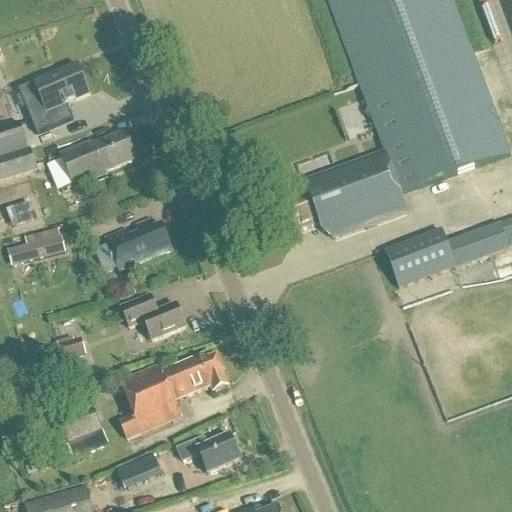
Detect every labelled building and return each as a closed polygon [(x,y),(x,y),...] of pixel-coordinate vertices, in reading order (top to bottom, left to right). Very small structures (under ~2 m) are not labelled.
[(327,0),(385,158),(304,187),(306,192),(278,202),(292,241),(317,232),(334,244),(407,217),(401,200),(510,161),(451,0),(327,0)] [(33,87),(18,93),(37,138),(44,136),(73,124),(67,110),(90,101),(78,69),(33,87)] [(21,127),(0,133),(0,162),(29,154),(21,127)] [(136,165),(124,137),(93,150),(92,147),(60,160),(74,194),(108,180),(107,177),(136,165)] [(29,154),(0,162),(0,185),(37,175),(31,154),(29,154)] [(97,201),(112,195),(107,184),(93,190),(97,201)] [(511,223),(446,248),(441,236),(386,257),(400,293),(455,272),(457,276),(511,255),(511,253),(511,252),(511,223)] [(154,233),(151,227),(136,232),(139,238),(129,242),(126,236),(106,244),(119,277),(173,256),(162,230),(154,233)] [(27,250),(15,253),(19,270),(66,259),(61,242),(60,242),(58,234),(25,242),(27,250)] [(121,311),(123,317),(130,334),(144,328),(152,347),(186,334),(176,309),(158,317),(151,299),(121,311)] [(81,344),(58,351),(63,368),(86,361),(81,344)] [(53,354),(36,358),(39,370),(56,365),(53,354)] [(211,364),(209,358),(164,377),(161,371),(119,388),(132,421),(119,426),(127,444),(182,422),(176,407),(212,393),(214,397),(227,393),(223,384),(226,383),(217,361),(211,364)] [(94,370),(79,375),(83,386),(98,381),(94,370)] [(94,416),(60,429),(76,466),(109,452),(94,416)] [(241,465),(230,440),(207,450),(204,443),(178,453),(183,466),(199,459),(207,479),(241,465)] [(29,481),(58,468),(54,459),(25,471),(29,481)] [(133,510),(159,500),(150,478),(124,488),(133,510)] [(91,511),(86,491),(24,508),(25,511),(91,511)]
